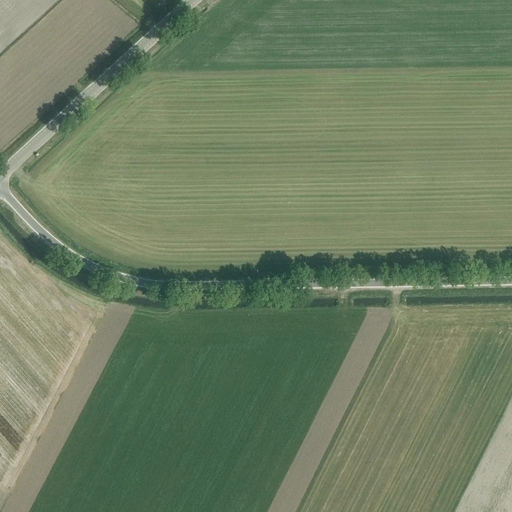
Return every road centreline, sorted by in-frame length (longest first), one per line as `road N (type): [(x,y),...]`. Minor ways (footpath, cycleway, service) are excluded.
road 1 (unclassified): [(511,281),(153,284),(81,262),(0,189)]
road 2 (tertiary): [(0,175),(193,0)]
